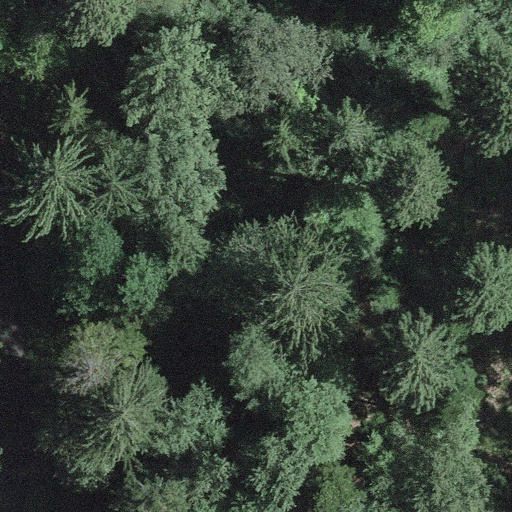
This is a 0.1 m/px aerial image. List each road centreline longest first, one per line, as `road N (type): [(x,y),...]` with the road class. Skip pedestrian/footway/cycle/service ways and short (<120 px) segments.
road 1 (track): [(0,263),(21,387),(22,444),(7,511)]
road 2 (track): [(43,0),(2,143),(0,214)]
